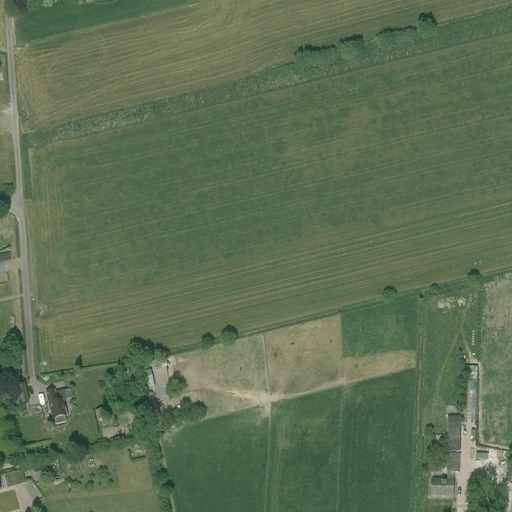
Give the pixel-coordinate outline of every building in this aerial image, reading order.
[(128,366),(118,367),(119,376),(132,375),(131,367),(128,367),(128,366)] [(464,382),(464,420),(475,420),(476,382),(464,382)] [(13,405),(28,402),(24,387),(10,390),(13,405)] [(64,391),(54,394),(53,392),(45,393),(49,413),(50,413),(52,421),(67,418),(63,401),(66,401),(64,391)] [(95,412),(97,422),(102,421),(103,424),(108,423),(105,409),(95,412)] [(23,417),(15,419),(21,442),(36,438),(32,419),(24,421),(23,417)] [(459,451),(459,417),(447,417),(447,435),(447,451),(459,451)] [(447,474),(447,482),(431,481),(431,497),(452,498),(453,482),(453,474),(460,474),(460,456),(447,456),(446,473),(446,474),(447,474)] [(32,470),(37,481),(51,475),(46,464),(32,470)]
